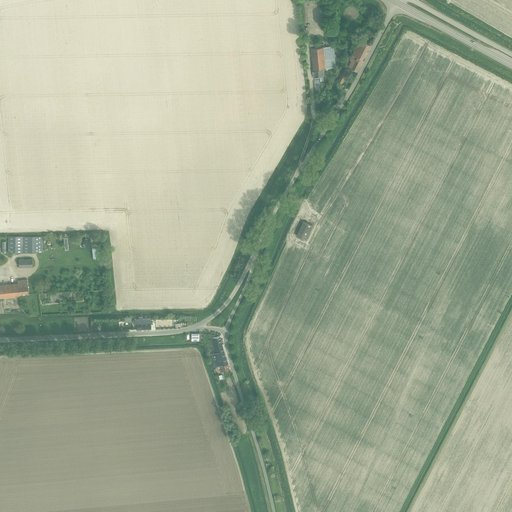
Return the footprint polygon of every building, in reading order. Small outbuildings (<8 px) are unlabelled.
[(352,61),(349,67),(352,68),(351,69),(357,72),(370,45),(360,40),(353,55),(350,60),(352,61)] [(311,44),(313,62),(335,60),(334,46),(317,48),(317,44),(311,44)] [(313,62),(314,77),(324,76),(323,69),(336,67),(335,60),(313,62)] [(342,84),(349,71),(345,68),(338,82),(342,84)] [(306,240),(312,225),(303,221),(297,236),(306,240)] [(42,252),(43,236),(12,236),(8,236),(8,252),(32,252),(35,252),(42,252)] [(19,268),(32,267),(32,259),(19,260),(19,265),(19,268)] [(19,295),(28,294),(27,279),(17,280),(18,283),(0,285),(0,298),(19,296),(19,295)] [(151,328),(150,320),(150,319),(143,319),(143,317),(139,317),(139,319),(135,320),(135,324),(136,323),(137,329),(151,328)] [(218,366),(220,366),(228,364),(222,345),(220,336),(212,338),(213,346),(216,353),(212,354),(216,367),(217,367),(217,368),(218,367),(218,366)] [(220,372),(224,371),(230,370),(228,364),(220,366),(221,368),(219,369),(220,372)]
